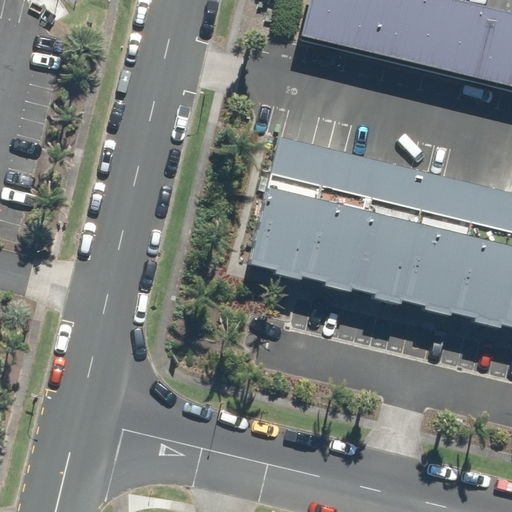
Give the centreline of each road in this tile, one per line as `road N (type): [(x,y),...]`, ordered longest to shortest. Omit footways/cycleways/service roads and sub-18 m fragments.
road 1 (unclassified): [(77,419),(176,0)]
road 2 (unclassified): [(77,419),(467,511)]
